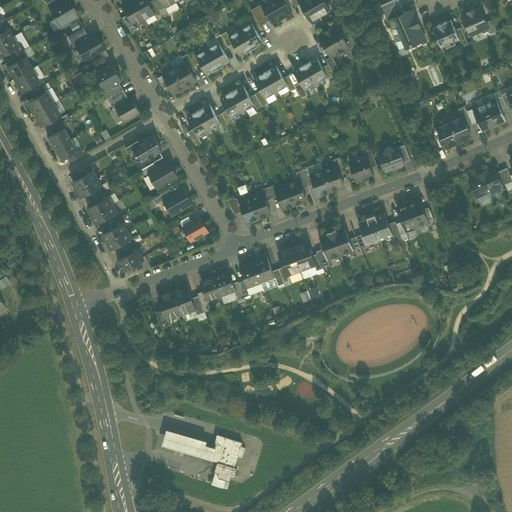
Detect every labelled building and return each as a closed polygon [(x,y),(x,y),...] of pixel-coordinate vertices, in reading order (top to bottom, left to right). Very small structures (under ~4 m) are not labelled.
[(77,16),(73,9),(70,3),(67,0),(56,0),(48,5),(56,19),(57,21),(65,23),(67,24),(68,21),(77,16)] [(134,25),(145,19),(133,0),(129,0),(122,4),(128,14),(134,25)] [(147,0),(133,0),(145,19),(155,13),(149,3),(147,0)] [(162,13),(160,10),(154,0),(153,0),(149,3),(155,13),(157,16),(162,13)] [(161,0),(154,0),(160,10),(165,7),(161,0)] [(270,19),(272,23),(292,12),(285,0),(264,0),(264,2),(262,4),(270,19)] [(301,3),(311,21),(330,10),(324,0),(303,0),(304,0),(300,2),(301,3)] [(392,0),(381,5),(388,21),(390,20),(390,19),(404,13),(398,0),(392,0)] [(251,10),(260,25),(270,19),(262,4),(251,10)] [(462,15),(471,35),(477,32),(477,33),(482,30),(488,28),(488,27),(486,22),(480,7),(474,10),(468,12),(462,15)] [(391,29),(399,49),(404,47),(404,48),(406,47),(410,45),(411,46),(414,44),(413,42),(422,37),(424,37),(419,26),(420,26),(417,18),(416,18),(412,10),(404,13),(390,19),(390,20),(394,28),(391,29)] [(123,17),(129,28),(134,25),(128,14),(123,17)] [(252,23),(256,31),(262,28),(255,15),(249,18),(252,23)] [(57,21),(56,19),(49,23),(53,30),(60,26),(57,21)] [(488,28),(490,33),(497,31),(492,19),(486,22),(488,27),(488,28)] [(433,28),(441,47),(446,45),(447,47),(456,43),(455,41),(460,39),(451,20),(446,22),(446,21),(438,25),(438,26),(433,28)] [(73,32),(80,27),(76,21),(69,25),(73,32)] [(9,28),(5,22),(0,24),(0,32),(7,28),(8,29),(9,28)] [(242,29),(241,30),(252,49),(259,45),(258,43),(262,41),(256,31),(252,23),(242,29)] [(345,30),(341,33),(337,26),(319,36),(331,57),(332,56),(337,54),(338,55),(344,52),(343,50),(349,47),(345,40),(349,37),(345,30)] [(67,36),(73,47),(76,45),(75,45),(88,37),(82,27),(67,36)] [(456,30),(463,46),(468,44),(461,27),(456,30)] [(0,43),(12,37),(8,29),(7,28),(0,32),(0,43)] [(244,53),(252,49),(241,30),(239,31),(229,36),(233,44),(239,54),(243,52),(244,53)] [(221,34),(228,47),(233,44),(229,36),(226,31),(221,34)] [(21,32),(12,37),(16,45),(20,43),(24,49),(29,47),(21,32)] [(76,45),(84,60),(98,51),(104,48),(95,33),(88,37),(75,45),(76,45)] [(219,42),(223,50),(228,47),(221,34),(216,37),(219,42)] [(16,45),(12,37),(0,43),(0,55),(6,52),(9,50),(17,46),(16,45)] [(209,48),(207,49),(218,68),(226,64),(225,62),(229,60),(223,50),(219,42),(209,48)] [(12,56),(13,55),(24,49),(20,43),(16,45),(17,46),(9,50),(12,56)] [(24,49),(27,55),(28,57),(34,53),(30,46),(29,47),(24,49)] [(98,51),(102,58),(107,55),(104,48),(98,51)] [(27,55),(24,49),(13,55),(16,61),(24,56),(24,57),(27,55)] [(211,72),(218,68),(207,49),(206,50),(196,55),(200,63),(206,73),(210,71),(211,72)] [(188,53),(195,65),(200,63),(196,55),(193,50),(188,53)] [(197,69),(195,65),(188,53),(182,57),(185,62),(191,72),(197,69)] [(7,66),(14,78),(31,69),(24,57),(24,56),(16,61),(13,63),(7,66)] [(326,59),(328,64),(335,75),(341,72),(332,56),(331,57),(326,59)] [(313,59),(305,64),(316,83),(318,82),(328,77),(322,67),(318,59),(314,61),(313,59)] [(106,88),(107,89),(119,82),(122,80),(112,62),(96,71),(106,88)] [(185,62),(174,68),(185,87),(196,81),(191,72),(185,62)] [(315,84),(316,83),(305,64),(298,68),(299,70),(295,72),(301,82),(305,90),(315,84)] [(329,78),(335,75),(328,64),(322,67),(328,77),(329,78)] [(37,65),(31,69),(38,80),(40,79),(44,77),(37,65)] [(277,66),(265,72),(276,92),(288,85),(283,78),(277,66)] [(174,94),(185,87),(174,68),(163,74),(163,75),(170,88),(174,94)] [(38,80),(31,69),(14,78),(21,91),(27,87),(30,85),(38,81),(38,80)] [(264,98),(276,92),(265,72),(253,79),(260,91),(264,98)] [(404,74),(408,83),(413,80),(409,72),(404,74)] [(157,78),(165,91),(170,88),(163,75),(157,78)] [(290,90),(296,87),(295,86),(289,75),(283,78),(288,85),(290,90)] [(30,85),(33,90),(41,86),(44,84),(40,79),(38,80),(38,81),(30,85)] [(103,91),(107,98),(123,89),(119,82),(107,89),(106,88),(104,89),(105,90),(103,91)] [(301,82),(295,86),(296,87),(302,98),(307,95),(305,90),(301,82)] [(45,91),(50,88),(47,83),(44,84),(41,86),(44,92),(45,91)] [(44,92),(41,86),(33,90),(30,92),(33,98),(44,92)] [(52,103),(58,99),(51,87),(50,88),(45,91),(52,103)] [(239,87),(232,91),(243,111),(244,110),(254,104),(250,97),(244,87),(240,89),(239,87)] [(129,100),(123,89),(107,98),(111,105),(114,109),(116,108),(116,107),(129,100)] [(27,101),(34,113),(52,103),(45,91),(44,92),(33,98),(27,101)] [(241,112),(243,111),(232,91),(224,96),(225,98),(221,100),(227,110),(231,117),(241,112)] [(260,91),(255,94),(262,106),(267,103),(264,98),(260,91)] [(373,101),(381,98),(378,91),(370,94),(373,101)] [(507,109),(508,111),(511,109),(511,104),(507,94),(508,93),(507,92),(501,94),(502,96),(507,109)] [(257,109),(262,106),(255,94),(250,97),(254,104),(257,109)] [(497,100),(502,111),(507,109),(502,96),(496,98),(497,100)] [(111,105),(107,98),(102,101),(106,108),(111,105)] [(123,119),(124,121),(140,112),(132,98),(129,100),(116,107),(116,108),(123,119)] [(58,99),(52,103),(58,114),(64,111),(58,99)] [(490,101),(484,104),(494,127),(498,125),(498,124),(506,120),(502,111),(497,100),(491,103),(490,101)] [(58,114),(52,103),(34,113),(41,126),(47,122),(58,116),(59,115),(58,114)] [(490,128),(494,127),(484,104),(478,106),(479,108),(473,111),(478,122),(482,131),(490,127),(490,128)] [(206,106),(198,111),(209,130),(211,129),(221,123),(217,116),(211,106),(207,108),(206,106)] [(466,125),(471,122),(464,106),(458,109),(461,116),(462,116),(466,125)] [(116,108),(114,109),(110,113),(116,123),(123,119),(116,108)] [(467,111),(471,122),(472,124),(478,122),(473,111),(472,109),(467,111)] [(227,110),(222,113),(229,125),(234,122),(231,117),(227,110)] [(208,131),(209,130),(198,111),(191,115),(192,117),(188,119),(194,129),(198,137),(208,131)] [(224,128),(229,125),(222,113),(217,116),(221,123),(224,128)] [(47,122),(50,127),(61,121),(58,116),(47,122)] [(450,121),(459,141),(471,136),(466,125),(462,116),(461,116),(450,121)] [(64,120),(61,121),(50,127),(53,133),(63,127),(63,128),(67,126),(64,120)] [(459,141),(450,121),(437,127),(440,134),(441,133),(444,139),(443,141),(446,147),(459,141)] [(47,137),(54,148),(70,139),(63,128),(63,127),(53,133),(47,137)] [(101,133),(105,140),(111,137),(107,129),(101,133)] [(188,132),(196,146),(201,143),(198,137),(194,129),(188,132)] [(102,142),(99,135),(94,138),(98,144),(102,142)] [(137,155),(141,163),(150,158),(153,159),(153,156),(162,151),(158,144),(158,143),(157,142),(153,135),(143,141),(132,147),(133,148),(136,154),(136,155),(137,155)] [(125,144),(128,150),(133,148),(132,147),(143,141),(140,136),(125,144)] [(76,150),(70,139),(54,148),(60,160),(67,156),(76,151),(76,150)] [(432,141),(436,148),(441,146),(438,139),(432,141)] [(398,147),(404,162),(410,159),(405,145),(398,147)] [(379,154),(386,171),(393,168),(396,169),(400,167),(399,166),(404,164),(404,162),(398,147),(393,149),(393,148),(392,148),(390,147),(388,147),(387,148),(385,149),(384,151),(384,152),(379,154)] [(67,156),(70,162),(84,154),(81,148),(76,150),(76,151),(67,156)] [(366,155),(370,168),(377,165),(371,148),(364,151),(365,155),(366,155)] [(350,161),(357,181),(373,175),(370,168),(366,155),(365,155),(350,161)] [(336,164),(340,175),(346,173),(340,157),(334,159),(336,165),(336,164)] [(149,173),(158,188),(177,177),(168,161),(157,168),(149,172),(149,173)] [(142,169),(145,175),(149,173),(149,172),(157,168),(154,163),(142,169)] [(78,171),(81,177),(93,170),(90,164),(78,171)] [(336,165),(323,169),(331,191),(344,186),(340,175),(336,164),(336,165)] [(308,168),(302,170),(308,186),(314,184),(310,174),(308,168)] [(505,184),(511,180),(511,179),(510,175),(507,168),(496,172),(502,185),(505,184)] [(318,196),(331,191),(323,169),(310,174),(314,184),(318,196)] [(470,180),(477,197),(492,190),(493,193),(496,194),(499,192),(501,189),(499,187),(502,185),(496,172),(494,169),(487,172),(486,171),(477,175),(477,176),(477,177),(470,180)] [(97,177),(93,170),(81,177),(73,182),(77,189),(97,177)] [(302,188),(308,186),(302,170),(296,172),(299,180),(299,179),(302,188)] [(102,185),(97,177),(77,189),(81,197),(90,192),(102,185)] [(299,180),(287,184),(295,205),(307,200),(302,188),(299,179),(299,180)] [(241,193),(247,190),(245,184),(238,187),(241,193)] [(282,209),(295,205),(287,184),(275,188),(275,189),(278,196),(282,209)] [(90,192),(93,197),(105,191),(102,185),(90,192)] [(274,185),(268,187),(272,198),(278,196),(275,189),(275,188),(274,185)] [(266,200),(272,198),(268,187),(262,189),(263,193),(264,193),(266,200)] [(164,200),(172,214),(192,203),(183,188),(171,196),(163,200),(164,200)] [(153,199),(156,205),(164,200),(163,200),(171,196),(168,190),(153,199)] [(496,199),(493,193),(492,190),(477,197),(481,206),(496,199)] [(93,197),(96,203),(108,196),(105,191),(93,197)] [(263,193),(251,197),(259,218),(271,213),(266,200),(264,193),(263,193)] [(112,204),(108,196),(96,203),(88,208),(92,215),(112,204)] [(227,200),(235,214),(243,211),(239,202),(240,202),(239,200),(234,197),(227,200)] [(247,222),(259,218),(251,197),(240,202),(239,202),(243,211),(247,222)] [(420,200),(408,204),(417,226),(428,222),(423,209),(420,200)] [(117,211),(112,204),(92,215),(96,223),(105,218),(117,211)] [(406,230),(417,226),(408,204),(397,208),(402,221),(406,230)] [(428,222),(429,226),(435,224),(429,207),(423,209),(428,222)] [(120,217),(117,211),(105,218),(108,224),(120,217)] [(375,214),(371,216),(380,240),(393,235),(389,223),(385,213),(376,216),(375,214)] [(180,220),(183,226),(191,221),(188,215),(180,220)] [(367,245),(380,240),(371,216),(367,217),(367,219),(358,222),(363,234),(367,245)] [(108,224),(111,229),(123,222),(120,217),(108,224)] [(184,227),(191,240),(208,231),(200,218),(184,227)] [(393,235),(395,241),(402,238),(396,223),(395,221),(389,223),(393,235)] [(402,238),(402,240),(408,238),(408,237),(406,230),(402,221),(396,223),(402,238)] [(103,234),(107,242),(127,230),(123,222),(111,229),(103,234)] [(417,226),(419,233),(430,228),(429,226),(428,222),(417,226)] [(419,233),(417,226),(406,230),(408,237),(419,233)] [(336,229),(332,230),(341,255),(354,250),(350,239),(345,227),(337,231),(336,229)] [(132,238),(127,230),(107,242),(111,249),(120,244),(132,238)] [(328,260),(341,255),(332,230),(327,232),(328,234),(319,237),(323,248),(328,260)] [(363,234),(356,236),(360,248),(361,248),(367,245),(363,234)] [(354,250),(360,248),(356,236),(350,239),(354,250)] [(135,243),(132,238),(120,244),(123,250),(135,243)] [(307,242),(293,247),(301,269),(315,264),(312,255),(307,242)] [(138,249),(135,243),(123,250),(126,255),(138,249)] [(288,274),(301,269),(293,247),(279,252),(284,266),(287,275),(288,274)] [(317,251),(318,253),(323,268),(330,265),(328,260),(323,248),(317,251)] [(143,257),(138,249),(126,255),(118,260),(124,271),(126,269),(127,270),(142,261),(141,261),(140,259),(143,257)] [(317,270),(323,268),(318,253),(312,255),(315,264),(317,270)] [(267,257),(253,262),(261,282),(274,277),(267,257)] [(248,286),(261,282),(253,262),(240,267),(248,286)] [(284,266),(279,268),(284,282),(290,280),(288,274),(287,275),(284,266)] [(284,284),(284,282),(279,268),(273,271),(279,286),(284,284)] [(227,271),(214,276),(221,295),(234,290),(232,283),(231,278),(230,278),(227,271)] [(208,300),(221,295),(214,276),(201,281),(205,290),(208,300)] [(239,282),(244,297),(250,295),(244,280),(239,282)] [(244,297),(239,282),(238,281),(232,283),(234,290),(237,298),(238,299),(244,297)] [(187,286),(174,291),(182,314),(195,309),(191,298),(187,286)] [(308,289),(301,292),(304,300),(311,298),(308,289)] [(198,293),(199,295),(203,306),(210,304),(208,300),(205,290),(198,293)] [(234,290),(221,295),(224,303),(237,298),(234,290)] [(168,319),(182,314),(174,291),(159,297),(163,309),(167,319),(168,319)] [(205,312),(203,306),(199,295),(191,298),(195,309),(197,315),(205,312)] [(156,311),(162,327),(170,324),(168,319),(167,319),(163,309),(156,311)] [(163,445),(214,459),(217,448),(206,445),(207,441),(167,429),(163,445)] [(212,460),(218,462),(234,467),(242,442),(217,434),(212,460)] [(215,472),(219,473),(231,477),(234,478),(237,468),(234,467),(218,462),(215,472)]
